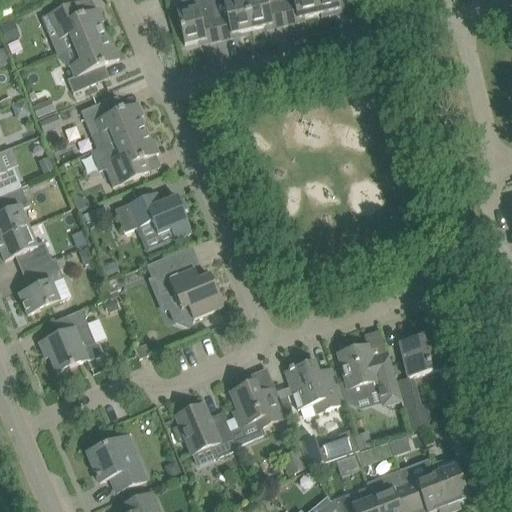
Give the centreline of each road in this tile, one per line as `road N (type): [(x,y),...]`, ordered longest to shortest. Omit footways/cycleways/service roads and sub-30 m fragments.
road 1 (residential): [(264,348),(163,83)]
road 2 (residential): [(18,429),(115,384),(190,381),(264,348)]
road 3 (residential): [(163,83),(362,32),(355,0)]
road 4 (residential): [(264,348),(434,291)]
road 5 (residential): [(492,166),(458,16)]
road 6 (residential): [(511,308),(487,201),(492,166)]
